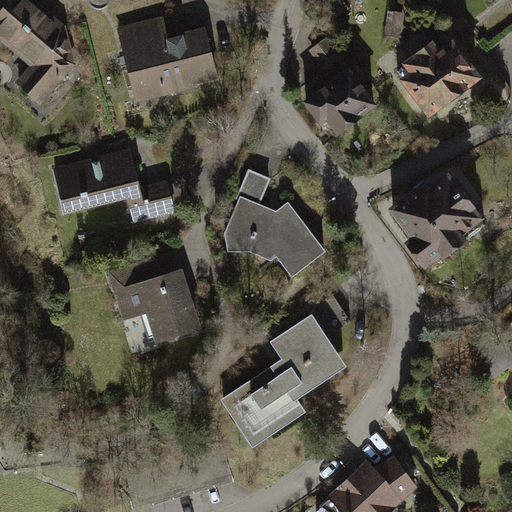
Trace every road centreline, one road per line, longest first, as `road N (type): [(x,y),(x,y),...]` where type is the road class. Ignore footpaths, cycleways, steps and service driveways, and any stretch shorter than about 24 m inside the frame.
road 1 (trunk): [(52,511),(278,277),(511,58)]
road 2 (residential): [(410,320),(391,380),(362,427),(270,502),(243,511)]
road 3 (residential): [(281,95),(196,251)]
road 4 (residential): [(511,125),(356,201)]
road 5 (residential): [(356,201),(397,268),(410,320)]
road 6 (residential): [(281,95),(356,201)]
